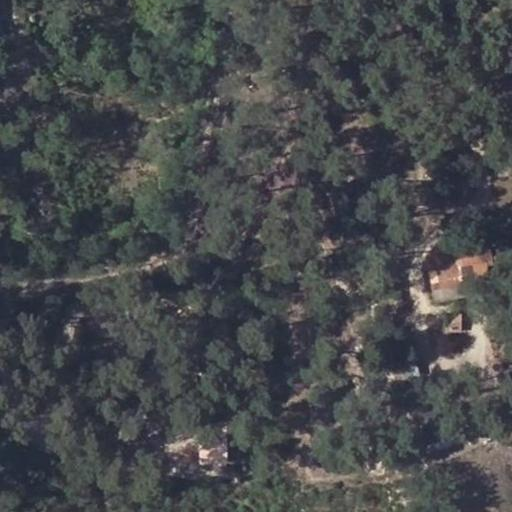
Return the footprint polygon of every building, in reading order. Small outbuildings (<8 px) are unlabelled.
[(433,255),(436,274),(462,271),(460,252),(433,255)] [(474,286),(484,285),(483,271),(480,272),(479,264),(471,265),(474,286)] [(437,291),(465,288),(462,271),(436,274),(434,274),(437,291)] [(466,299),(465,288),(437,291),(439,303),(466,299)] [(445,322),(444,338),(464,339),(465,324),(445,322)] [(203,435),(204,446),(227,443),(225,424),(205,426),(204,411),(168,415),(170,438),(181,436),(203,435)] [(181,436),(182,447),(204,446),(203,435),(181,436)]
